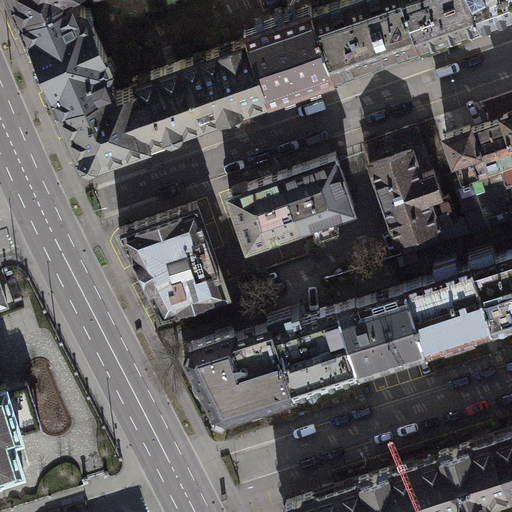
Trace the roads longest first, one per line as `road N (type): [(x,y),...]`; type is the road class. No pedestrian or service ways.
road 1 (residential): [(511,55),(115,195)]
road 2 (primary): [(46,219),(181,486)]
road 3 (residential): [(511,378),(251,462)]
